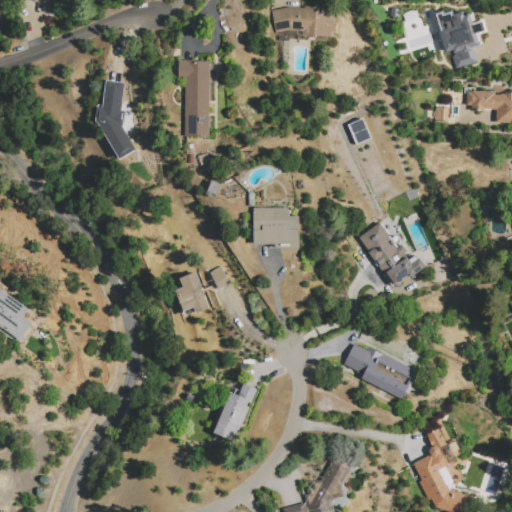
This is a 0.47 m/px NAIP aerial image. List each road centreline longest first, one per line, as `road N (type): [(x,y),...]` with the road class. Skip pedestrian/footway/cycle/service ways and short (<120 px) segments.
road 1 (residential): [(63,511),(120,406),(132,352),(129,324),(108,265),(17,169),(0,140)]
road 2 (residential): [(214,511),(250,488),(291,437),(299,400),(291,353)]
